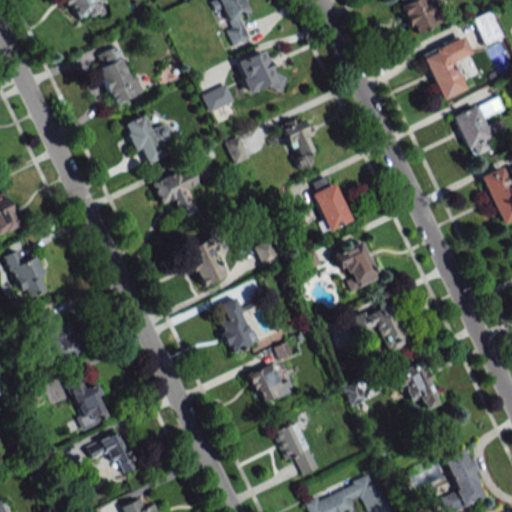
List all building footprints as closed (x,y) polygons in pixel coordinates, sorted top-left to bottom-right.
[(63,0),(70,23),(104,12),(99,0),(63,0)] [(247,11),(242,0),(216,0),(228,27),(223,29),(230,45),(247,38),(237,15),(247,11)] [(395,0),(411,34),(437,22),(426,0),(395,0)] [(470,19),(481,45),(500,37),(488,11),(470,19)] [(437,99),(461,89),(450,61),(468,54),(461,36),(418,53),(437,99)] [(94,55),(100,66),(95,69),(111,104),(137,92),(116,45),(94,55)] [(266,50),(233,60),(244,95),(277,84),(266,50)] [(206,111),(230,100),(223,84),(199,95),(206,111)] [(451,114),(465,157),(488,149),(484,138),(497,133),(494,122),(484,126),(481,117),(500,110),(496,98),(451,114)] [(276,126),(297,168),(310,162),(305,153),(310,150),(304,138),(310,135),(300,114),(276,126)] [(141,165),(162,156),(157,143),(166,140),(160,125),(148,130),(142,115),(123,123),(141,165)] [(223,143),(233,163),(246,156),(235,136),(223,143)] [(149,182),(159,204),(171,198),(179,218),(194,211),(184,189),(196,183),(188,165),(149,182)] [(477,176),(499,223),(511,217),(511,194),(499,166),(477,176)] [(349,220),(328,175),(310,183),(314,191),(307,195),(324,232),(349,220)] [(0,192),(0,232),(16,226),(2,192),(0,192)] [(222,275),(205,238),(181,249),(198,286),(222,275)] [(275,259),(267,240),(252,247),(260,265),(275,259)] [(346,291),(375,279),(359,241),(331,253),(346,291)] [(20,299),(45,288),(31,256),(20,260),(15,250),(1,256),(20,299)] [(252,343),(233,297),(217,304),(223,320),(215,323),(227,353),(252,343)] [(405,343),(382,301),(347,320),(356,336),(371,328),(385,354),(405,343)] [(79,351),(66,323),(59,327),(50,308),(33,316),(55,362),(79,351)] [(389,374),(395,388),(400,386),(407,402),(417,398),(421,409),(435,403),(418,362),(389,374)] [(257,405),(291,391),(286,380),(277,383),(269,363),(244,373),(257,405)] [(106,418),(92,383),(83,387),(78,375),(61,381),(81,429),(106,418)] [(339,388),(346,406),(361,399),(353,382),(339,388)] [(270,431),(282,460),(291,456),(299,474),(313,468),(294,421),(270,431)] [(131,469),(116,432),(83,445),(88,459),(102,453),(111,476),(131,469)] [(446,511),(483,498),(464,447),(440,456),(453,490),(437,496),(443,511),(446,511)] [(305,511),(348,511),(359,507),(349,484),(302,505),(305,511)] [(155,511),(152,503),(142,507),(139,498),(117,506),(119,511),(155,511)]
